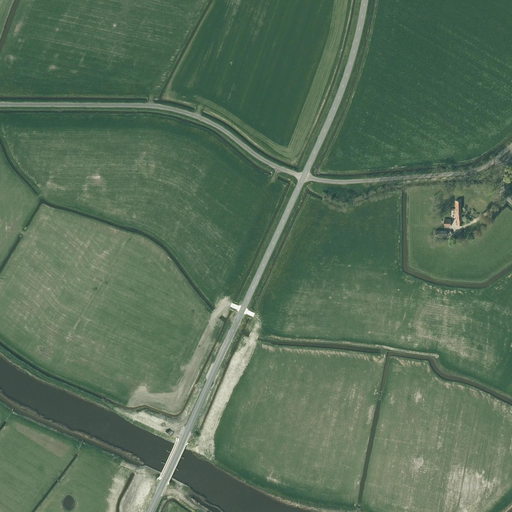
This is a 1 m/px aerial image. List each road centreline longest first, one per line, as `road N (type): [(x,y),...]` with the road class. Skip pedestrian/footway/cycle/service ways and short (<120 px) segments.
road 1 (secondary): [(149,511),(303,176)]
road 2 (unclassified): [(303,176),(268,163),(204,119),(166,107),(0,103)]
road 3 (unclassified): [(303,176),(341,181),(469,171),(511,145)]
road 4 (secondary): [(303,176),(333,110),(364,0)]
